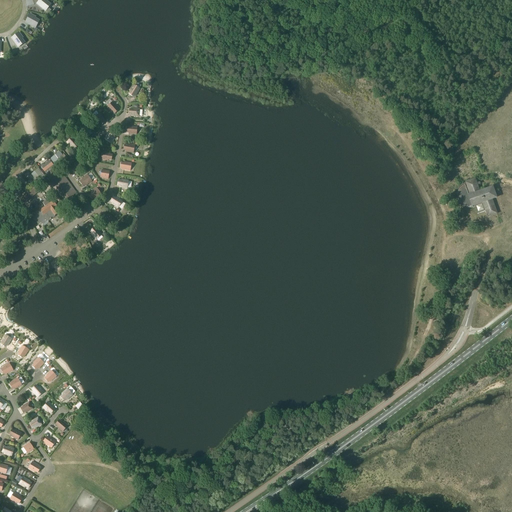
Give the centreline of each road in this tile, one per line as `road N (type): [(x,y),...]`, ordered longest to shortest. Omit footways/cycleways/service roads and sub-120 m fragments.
road 1 (primary): [(281,489),(511,319)]
road 2 (unclassified): [(228,511),(447,355)]
